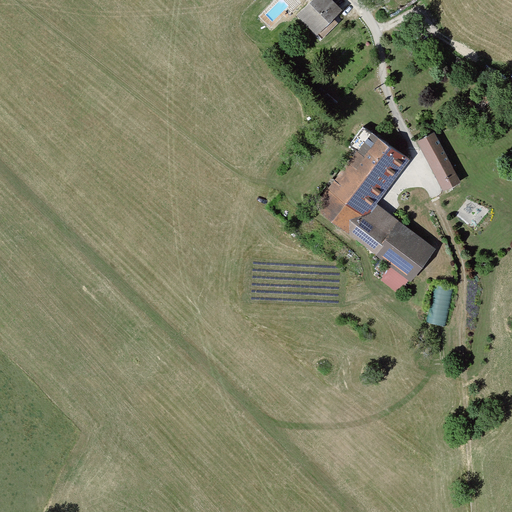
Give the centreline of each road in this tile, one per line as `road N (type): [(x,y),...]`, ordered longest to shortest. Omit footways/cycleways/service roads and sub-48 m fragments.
road 1 (track): [(473,511),(461,269),(433,197)]
road 2 (unclassified): [(355,0),(376,33),(385,86),(433,197)]
